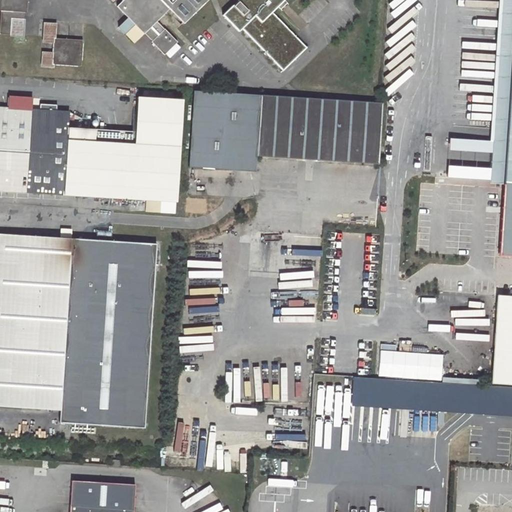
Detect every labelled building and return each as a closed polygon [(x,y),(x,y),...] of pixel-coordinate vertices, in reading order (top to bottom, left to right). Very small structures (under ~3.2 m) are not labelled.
[(0,0),(0,9),(1,10),(0,23),(0,34),(10,35),(11,18),(24,19),(25,7),(27,7),(27,0),(0,0)] [(183,25),(208,0),(122,0),(116,6),(143,34),(144,33),(152,41),(151,41),(164,55),(177,42),(164,28),(164,29),(156,21),(169,9),(183,25)] [(237,0),(238,1),(234,5),(233,4),(223,14),(239,31),(242,28),(282,70),(306,47),(272,11),(278,5),(283,0),(237,0)] [(511,80),(511,65),(511,0),(502,0),(497,79),(511,80)] [(25,19),(24,19),(11,18),(10,35),(10,36),(24,37),(25,19)] [(57,23),(43,22),(42,42),(54,43),(54,38),(56,38),(57,23)] [(56,38),(54,38),(54,43),(53,52),(52,64),(54,64),(81,66),(82,40),(56,38)] [(53,52),(42,51),(41,67),(54,68),(54,64),(52,64),(53,52)] [(310,51),(304,56),(310,62),(316,56),(310,51)] [(504,185),(505,182),(511,80),(497,79),(490,184),(504,185)] [(189,168),(255,172),(256,154),(378,163),(382,103),(194,91),(189,168)] [(57,200),(70,200),(71,194),(146,200),(160,201),(177,202),(183,101),(138,97),(136,131),(77,127),(78,119),(70,118),(70,111),(32,109),(32,108),(24,108),(12,107),(0,106),(0,203),(38,206),(39,192),(51,193),(57,194),(57,200)] [(504,185),(500,255),(511,255),(511,182),(505,182),(504,185)] [(39,192),(38,206),(50,206),(51,193),(39,192)] [(160,201),(146,200),(146,210),(160,211),(160,201)] [(0,405),(60,410),(59,422),(144,428),(156,244),(0,233),(0,405)] [(511,296),(498,295),(492,382),(511,383),(511,296)] [(181,317),(179,343),(188,344),(187,349),(184,351),(182,355),(182,359),(184,362),(185,364),(188,365),(191,366),(194,366),(196,364),(198,362),(199,361),(200,358),(200,356),(199,353),(200,345),(205,345),(207,318),(181,317)] [(511,386),(353,376),(352,405),(511,415),(511,386)] [(72,480),(70,504),(134,509),(136,484),(72,480)]
